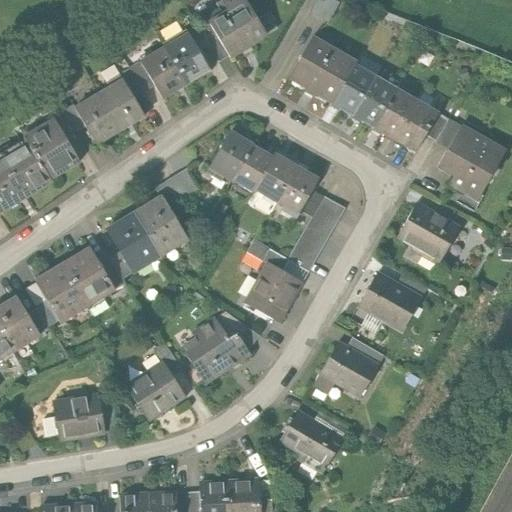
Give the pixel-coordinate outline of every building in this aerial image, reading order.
[(222,15),(209,23),(208,24),(228,58),(229,59),(265,36),(256,21),(242,0),(221,0),(216,4),(222,15)] [(331,0),(317,0),(309,14),(327,24),(338,3),(331,0)] [(267,14),(256,21),(265,36),(276,29),(267,14)] [(197,27),(208,45),(219,64),(228,58),(208,24),(209,23),(207,21),(197,27)] [(197,52),(208,45),(197,27),(196,25),(184,31),(197,52)] [(161,45),(163,50),(184,86),(209,71),(197,52),(184,31),(161,45)] [(304,91),(309,94),(333,52),(311,39),(289,79),(305,89),(304,91)] [(159,100),(184,86),(163,50),(139,64),(151,85),(159,100)] [(354,64),(333,52),(309,94),(314,97),(315,95),(331,104),(352,67),(354,64)] [(139,64),(119,77),(131,97),(151,85),(139,64)] [(339,109),(352,116),(373,79),(352,67),(331,104),(330,105),(339,111),(339,109)] [(108,89),(97,96),(118,131),(142,116),(131,97),(119,77),(106,85),(108,89)] [(394,91),(373,79),(352,116),(351,118),(360,123),(361,121),(373,128),(394,91)] [(381,133),(393,140),(415,103),(394,91),(373,128),(372,130),(380,135),(381,133)] [(94,145),(118,131),(97,96),(73,109),(84,128),(94,145)] [(436,115),(415,103),(393,140),(414,152),(424,136),(436,115)] [(50,118),(52,122),(63,140),(84,128),(73,109),(71,106),(50,118)] [(446,121),(436,115),(424,136),(434,142),(434,144),(446,151),(459,128),(447,121),(446,121)] [(23,139),(24,141),(47,180),(76,163),(63,140),(52,122),(23,139)] [(460,127),(459,128),(446,151),(440,161),(455,171),(446,186),(474,202),(504,151),(460,127)] [(223,177),(231,181),(251,147),(251,146),(244,142),(243,143),(229,135),(209,170),(223,178),(223,177)] [(24,141),(0,155),(0,160),(23,199),(49,183),(47,180),(24,141)] [(271,159),(251,147),(231,181),(252,193),(253,190),(271,159)] [(253,190),(276,204),(296,169),(273,156),(271,159),(253,190)] [(0,213),(23,199),(0,160),(0,213)] [(317,181),(296,169),(276,204),(283,208),(281,212),(295,220),(299,213),(311,192),(317,181)] [(154,189),(160,199),(166,210),(197,191),(184,170),(154,189)] [(323,199),(311,192),(299,213),(311,220),(323,199)] [(160,199),(133,215),(158,257),(185,240),(166,210),(160,199)] [(311,220),(286,261),(307,273),(343,210),(323,199),(311,220)] [(456,230),(415,207),(396,240),(411,248),(421,254),(437,263),(456,230)] [(130,273),(158,257),(133,215),(106,232),(118,252),(130,273)] [(300,285),(307,273),(286,261),(253,241),(246,253),(265,264),(300,285)] [(414,265),(421,254),(411,248),(410,251),(407,249),(401,258),(414,265)] [(88,250),(60,267),(84,307),(112,290),(100,271),(88,250)] [(106,260),(109,265),(118,280),(130,273),(118,252),(106,260)] [(265,264),(253,285),(242,304),(277,324),(289,305),(300,285),(265,264)] [(118,280),(109,265),(100,271),(112,290),(121,284),(118,280)] [(56,323),(84,307),(60,267),(33,283),(34,285),(56,323)] [(376,275),(356,309),(366,314),(378,321),(400,334),(419,300),(395,286),(376,275)] [(402,276),(395,286),(419,300),(425,289),(402,276)] [(34,285),(24,290),(35,309),(47,329),(56,323),(34,285)] [(15,300),(0,308),(0,336),(10,353),(37,337),(24,316),(15,300)] [(35,309),(24,316),(37,337),(48,331),(47,329),(35,309)] [(227,340),(234,336),(235,339),(245,353),(257,335),(244,326),(226,313),(214,321),(227,340)] [(371,333),(378,321),(366,314),(359,327),(371,333)] [(196,342),(182,352),(205,385),(247,356),(245,353),(235,339),(234,336),(227,340),(214,321),(192,336),(196,342)] [(342,334),(335,345),(375,369),(382,357),(342,334)] [(0,359),(10,353),(0,336),(0,359)] [(375,369),(335,345),(318,375),(333,384),(358,398),(375,369)] [(183,397),(161,363),(146,373),(147,373),(124,389),(135,405),(133,407),(139,417),(142,415),(146,421),(183,397)] [(326,396),(333,384),(318,375),(311,388),(326,396)] [(111,394),(98,396),(103,434),(117,432),(111,394)] [(98,396),(52,403),(54,418),(57,436),(58,441),(103,434),(98,396)] [(318,411),(312,422),(341,439),(347,428),(318,411)] [(296,412),(279,441),(300,454),(297,459),(321,473),(341,439),(312,422),(296,412)] [(54,418),(42,420),(45,438),(57,436),(54,418)] [(256,483),(226,484),(227,511),(257,511),(257,500),(256,483)] [(227,511),(226,484),(198,485),(198,494),(199,511),(227,511)] [(187,511),(187,494),(175,495),(175,511),(187,511)] [(199,511),(198,494),(187,494),(187,511),(199,511)] [(175,511),(175,495),(147,496),(147,511),(175,511)] [(147,511),(147,496),(118,496),(118,511),(147,511)] [(269,511),(270,499),(257,500),(257,511),(269,511)]
